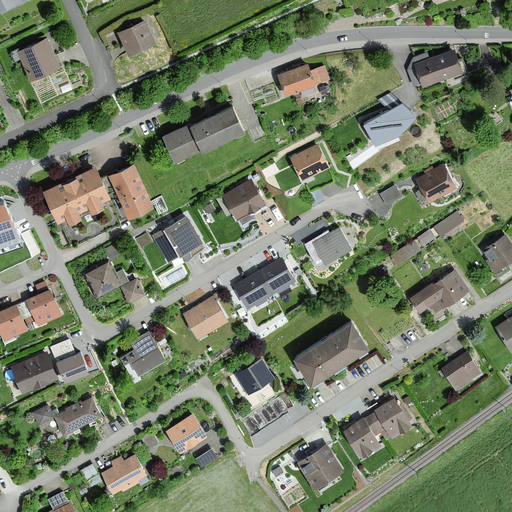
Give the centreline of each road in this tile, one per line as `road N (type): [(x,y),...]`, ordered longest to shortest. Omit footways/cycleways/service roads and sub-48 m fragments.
road 1 (tertiary): [(12,169),(303,42),(362,33),(511,32)]
road 2 (residential): [(61,269),(98,338),(352,194)]
road 3 (residential): [(511,293),(251,459)]
road 4 (residential): [(68,0),(100,72),(100,90),(0,142)]
